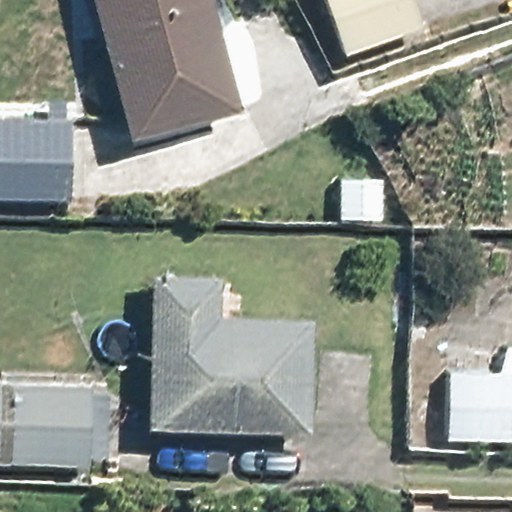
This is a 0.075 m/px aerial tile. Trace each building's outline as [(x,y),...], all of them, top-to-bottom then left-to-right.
[(211,0),(77,0),(120,145),(243,109),(211,0)] [(407,0),(317,0),(334,57),(417,33),(407,0)] [(69,115),(0,112),(0,205),(66,208),(69,115)] [(329,299),(150,292),(144,422),(323,429),(329,299)] [(0,379),(0,461),(82,465),(86,383),(0,379)]
